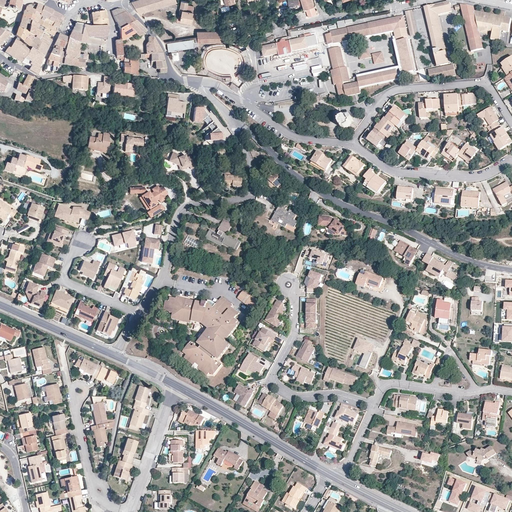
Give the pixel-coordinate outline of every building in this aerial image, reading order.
[(18,12),(21,0),(5,0),(3,7),(5,8),(6,9),(6,8),(16,12),(17,11),(18,12)] [(177,2),(175,0),(135,0),(131,1),(139,13),(177,2)] [(190,22),(193,5),(187,4),(188,1),(181,0),(179,9),(182,10),(181,13),(180,20),(190,22)] [(316,14),(311,0),(300,0),(304,10),(306,9),(308,17),(316,14)] [(446,52),(438,15),(452,12),(451,7),(450,4),(449,4),(449,2),(424,8),(437,66),(453,63),(450,51),(446,52)] [(38,19),(44,7),(43,6),(36,4),(36,5),(34,10),(26,6),(25,9),(24,8),(23,11),(24,11),(26,12),(30,14),(38,19)] [(480,31),(488,33),(488,31),(493,32),(491,40),(499,41),(501,31),(509,33),(510,29),(511,19),(504,18),(475,12),(474,7),(461,5),(462,9),(472,52),(483,49),(479,31),(480,31)] [(47,20),(52,11),(51,10),(44,7),(38,19),(36,23),(39,25),(40,26),(42,22),(47,24),(49,20),(47,20)] [(135,20),(123,9),(121,9),(119,8),(117,8),(119,13),(113,16),(119,29),(126,25),(128,23),(132,21),(135,20)] [(418,35),(412,10),(410,11),(411,15),(406,16),(409,27),(411,37),(418,35)] [(38,19),(30,14),(26,12),(24,11),(23,11),(22,13),(22,17),(23,17),(26,19),(31,21),(36,23),(38,19)] [(60,25),(64,17),(52,11),(47,20),(49,20),(47,24),(42,22),(40,26),(43,28),(44,29),(43,31),(53,36),(59,24),(60,25)] [(106,19),(105,11),(91,13),(92,15),(93,22),(93,26),(108,26),(107,20),(106,19)] [(409,27),(406,16),(331,32),(331,34),(326,36),(328,44),(328,45),(394,31),(395,30),(394,26),(405,24),(406,28),(409,27)] [(28,30),(29,26),(37,30),(39,25),(36,23),(31,21),(26,19),(23,17),(22,17),(20,21),(15,36),(23,41),(27,33),(28,32),(28,30)] [(146,31),(135,20),(132,21),(128,23),(126,25),(135,33),(138,36),(146,31)] [(81,36),(83,25),(76,23),(71,32),(81,36)] [(408,40),(406,28),(405,24),(394,26),(395,30),(394,31),(394,32),(397,42),(408,40)] [(106,38),(108,26),(93,26),(89,27),(83,25),(81,36),(71,32),(68,39),(81,44),(81,41),(83,41),(83,42),(84,43),(85,43),(86,43),(87,42),(87,41),(87,40),(87,39),(87,38),(87,37),(106,38)] [(135,33),(126,25),(119,29),(120,39),(121,40),(135,33)] [(42,33),(37,30),(29,26),(28,30),(28,32),(35,36),(35,37),(41,41),(45,44),(49,46),(51,40),(45,36),(42,34),(42,33)] [(6,37),(8,35),(10,32),(11,31),(5,29),(5,30),(4,29),(3,30),(2,32),(1,33),(0,34),(0,42),(2,41),(2,40),(3,40),(6,37)] [(226,42),(223,31),(197,31),(197,37),(198,41),(198,43),(226,42)] [(394,32),(394,31),(328,45),(328,47),(394,32)] [(32,41),(35,37),(35,36),(28,32),(27,33),(23,41),(28,46),(32,41)] [(292,51),(318,46),(316,33),(306,35),(300,37),(301,40),(286,43),(285,42),(285,41),(283,41),(282,42),(281,43),(281,44),(262,48),(264,57),(272,56),(279,54),(280,58),(293,55),(292,51)] [(8,40),(10,36),(8,35),(6,37),(3,40),(2,40),(2,41),(5,43),(8,40)] [(65,49),(68,39),(63,36),(58,35),(52,49),(61,52),(64,53),(65,51),(65,49)] [(45,44),(41,41),(35,37),(32,41),(28,46),(29,46),(29,45),(32,48),(35,43),(39,44),(38,47),(46,51),(49,46),(45,44)] [(162,53),(153,37),(148,37),(148,42),(147,42),(146,43),(145,44),(146,54),(162,53)] [(194,47),(193,38),(167,42),(168,51),(171,50),(177,49),(194,47)] [(64,57),(78,59),(78,57),(78,55),(81,44),(68,39),(65,49),(65,51),(64,53),(64,57)] [(29,51),(19,42),(15,40),(12,43),(9,48),(8,47),(6,49),(4,52),(13,58),(21,62),(29,51)] [(415,71),(408,40),(397,42),(404,73),(404,74),(415,71)] [(358,79),(397,70),(398,75),(404,73),(397,42),(394,43),(400,67),(357,77),(357,78),(358,79)] [(46,51),(38,47),(39,44),(35,43),(32,48),(44,57),(46,51)] [(251,62),(249,54),(246,48),(242,50),(234,46),(229,44),(224,43),(217,43),(212,44),(206,46),(203,49),(201,54),(200,58),(200,62),(201,66),(202,69),(207,74),(211,76),(217,79),(225,80),(230,80),(230,77),(226,77),(220,76),(213,73),(208,71),(206,69),(205,67),(203,62),(203,60),(204,55),(205,53),(207,50),(208,49),(210,48),(212,47),(218,46),(223,46),(228,47),(233,49),(240,53),(243,57),(244,59),(244,63),(244,67),(244,68),(241,71),(236,76),(244,82),(250,76),(245,72),(246,70),(248,70),(248,68),(251,68),(251,62)] [(279,54),(272,56),(273,62),(324,51),(329,50),(329,48),(328,47),(328,45),(328,44),(323,45),(318,46),(292,51),(293,55),(280,58),(279,54)] [(44,57),(32,48),(31,48),(29,51),(21,62),(26,65),(30,67),(29,69),(37,74),(40,69),(38,68),(44,57)] [(345,68),(342,52),(341,48),(329,50),(334,70),(345,68)] [(370,58),(368,48),(358,50),(360,60),(370,58)] [(59,58),(61,52),(52,49),(50,54),(54,56),(59,58)] [(179,59),(178,50),(177,51),(177,49),(171,50),(173,60),(179,59)] [(63,65),(64,57),(64,53),(61,52),(59,58),(58,63),(57,70),(56,71),(57,71),(60,71),(60,67),(59,67),(60,64),(63,65)] [(165,68),(162,53),(146,54),(145,54),(139,54),(139,58),(150,57),(151,61),(154,61),(157,61),(157,69),(159,69),(159,73),(164,73),(166,72),(165,68)] [(384,62),(382,53),(373,55),(375,64),(384,62)] [(58,63),(59,58),(54,56),(50,54),(47,60),(49,61),(54,62),(58,63)] [(138,58),(138,54),(135,54),(129,55),(129,63),(129,73),(137,75),(138,58)] [(78,59),(64,57),(63,65),(74,67),(81,68),(83,68),(84,60),(78,59)] [(511,74),(511,57),(501,64),(503,67),(509,76),(511,74)] [(456,75),(454,65),(428,71),(431,81),(456,75)] [(347,67),(345,68),(334,70),(333,71),(335,77),(333,78),(333,82),(336,81),(337,85),(343,83),(351,82),(350,80),(347,67)] [(358,79),(358,80),(360,88),(405,78),(404,74),(404,73),(398,75),(397,70),(358,79)] [(31,83),(33,78),(27,75),(22,85),(18,83),(16,89),(24,94),(27,88),(30,83),(31,83)] [(86,90),(87,76),(72,75),(71,82),(70,92),(75,93),(76,89),(86,90)] [(108,94),(110,77),(103,76),(102,82),(100,82),(97,82),(96,93),(108,94)] [(39,80),(33,78),(31,83),(30,83),(27,88),(29,89),(33,91),(35,84),(37,85),(39,80)] [(360,88),(358,80),(358,79),(357,78),(354,78),(354,80),(350,80),(351,82),(343,83),(346,97),(351,96),(356,95),(358,95),(361,94),(360,88)] [(232,82),(229,86),(237,92),(239,88),(232,82)] [(337,85),(337,86),(340,99),(346,97),(343,83),(337,85)] [(131,97),(133,84),(127,84),(127,86),(123,85),(113,84),(111,94),(131,97)] [(30,103),(33,91),(29,89),(23,100),(30,103)] [(23,99),(15,94),(12,102),(16,103),(17,101),(21,102),(23,99)] [(184,114),(185,104),(179,103),(177,103),(177,100),(178,100),(179,95),(168,94),(167,99),(165,116),(175,117),(175,112),(184,114)] [(477,105),(476,94),(469,94),(469,96),(462,96),(462,95),(458,95),(459,107),(472,106),(472,105),(477,105)] [(459,107),(458,95),(445,96),(446,113),(460,113),(459,111),(459,107)] [(440,109),(440,100),(426,101),(427,104),(423,105),(423,104),(419,104),(420,118),(431,117),(430,114),(426,115),(426,110),(440,109)] [(208,125),(213,121),(203,108),(195,107),(193,120),(201,121),(203,119),(204,120),(208,125)] [(397,127),(406,116),(399,111),(395,108),(386,119),(395,126),(397,127)] [(498,121),(493,112),(491,113),(488,109),(477,116),(480,120),(485,117),(490,126),(488,128),(490,131),(499,126),(496,122),(498,121)] [(399,129),(409,117),(400,110),(399,111),(406,116),(397,127),(399,129)] [(353,120),(352,117),(348,119),(344,118),(339,120),(338,124),(340,128),(345,130),(349,127),(349,123),(353,120)] [(379,124),(375,129),(385,136),(388,139),(391,134),(389,133),(395,126),(386,119),(385,118),(381,123),(380,125),(379,124)] [(213,121),(208,125),(212,130),(212,131),(209,134),(210,140),(222,139),(221,132),(213,121)] [(508,136),(506,132),(504,133),(502,129),(501,130),(499,126),(490,131),(489,132),(490,134),(496,143),(508,136)] [(385,136),(375,129),(370,136),(370,137),(368,140),(374,145),(378,148),(380,144),(385,136)] [(210,140),(209,134),(212,131),(212,130),(204,136),(204,141),(210,140)] [(107,147),(108,143),(107,143),(109,134),(103,132),(102,134),(102,136),(97,135),(96,138),(89,137),(87,147),(99,150),(100,146),(106,147),(107,147)] [(142,147),(143,139),(126,137),(126,134),(120,134),(120,141),(125,142),(125,149),(131,149),(131,146),(142,147)] [(435,149),(427,144),(428,142),(431,139),(427,136),(418,149),(416,151),(420,154),(421,153),(423,154),(422,154),(429,159),(431,156),(434,158),(439,150),(436,148),(435,149)] [(511,142),(508,136),(496,143),(495,144),(500,151),(511,142)] [(409,161),(416,151),(418,149),(407,142),(399,154),(404,157),(405,156),(407,157),(406,158),(409,161)] [(448,154),(450,156),(456,159),(458,155),(459,154),(461,152),(450,144),(442,155),(446,157),(448,154)] [(476,155),(475,155),(477,152),(466,144),(461,152),(459,154),(464,157),(463,159),(467,162),(469,159),(472,161),(476,155)] [(195,167),(190,155),(186,157),(185,155),(182,156),(172,152),(168,161),(178,165),(180,164),(182,169),(187,167),(186,165),(188,164),(189,166),(190,168),(195,167)] [(330,164),(332,161),(318,152),(312,162),(326,171),(329,166),(330,164)] [(39,165),(40,160),(28,156),(28,158),(25,157),(19,155),(17,160),(16,162),(11,160),(9,164),(6,163),(4,170),(12,173),(15,165),(27,169),(28,168),(40,172),(42,166),(39,165)] [(360,172),(365,166),(360,163),(360,164),(355,161),(356,160),(352,157),(344,167),(349,170),(350,169),(358,175),(360,172)] [(326,171),(312,162),(311,163),(326,172),(326,171)] [(358,175),(350,169),(349,170),(358,177),(361,173),(360,172),(358,175)] [(386,183),(378,177),(377,178),(376,177),(376,176),(373,174),(374,172),(371,169),(364,178),(368,180),(366,183),(369,185),(369,186),(379,194),(386,183)] [(241,186),(241,178),(237,178),(237,176),(231,176),(231,173),(221,172),(221,176),(223,176),(223,183),(226,183),(231,183),(231,186),(241,186)] [(285,181),(276,173),(274,175),(270,180),(266,184),(275,192),(277,190),(281,194),(286,189),(281,185),(285,181)] [(511,186),(510,188),(507,182),(498,188),(498,189),(494,191),(503,206),(508,204),(505,198),(504,199),(502,197),(503,196),(511,191),(511,186)] [(379,194),(369,186),(369,185),(366,183),(364,186),(379,196),(387,184),(386,183),(379,194)] [(159,188),(157,185),(151,189),(153,192),(150,194),(148,191),(147,192),(143,187),(135,187),(135,193),(140,193),(142,195),(141,196),(143,200),(144,200),(146,204),(146,205),(148,209),(149,208),(150,208),(151,210),(150,210),(146,212),(149,217),(163,209),(160,204),(156,206),(155,207),(154,205),(155,204),(156,204),(154,201),(158,199),(159,202),(165,198),(163,196),(159,188)] [(167,194),(162,186),(159,188),(163,196),(167,194)] [(414,188),(399,187),(398,199),(412,201),(414,188)] [(453,200),(454,191),(449,190),(449,191),(442,190),(442,189),(436,189),(436,193),(435,204),(440,205),(440,202),(451,203),(452,200),(453,200)] [(454,206),(456,191),(454,191),(453,200),(452,200),(451,203),(440,202),(440,205),(454,206)] [(479,206),(480,193),(463,191),(462,207),(468,208),(468,205),(479,206)] [(146,204),(144,200),(143,200),(141,196),(139,197),(146,210),(148,209),(146,205),(146,204)] [(13,218),(17,211),(13,208),(11,211),(10,210),(11,208),(0,201),(0,218),(4,221),(7,218),(9,215),(10,216),(13,218)] [(39,222),(44,208),(31,204),(27,215),(28,215),(27,218),(39,222)] [(87,220),(90,213),(83,210),(83,208),(75,207),(74,210),(72,210),(59,205),(56,211),(61,213),(60,216),(68,220),(78,220),(78,218),(81,218),(87,220)] [(293,220),(297,213),(290,210),(289,212),(285,210),(286,208),(282,206),(278,213),(277,212),(273,220),(279,223),(280,220),(283,222),(282,224),(286,226),(287,223),(294,227),(296,222),(293,220)] [(78,220),(68,220),(60,216),(61,213),(56,211),(54,217),(68,222),(78,223),(78,220)] [(346,227),(331,217),(320,217),(319,226),(327,227),(330,229),(335,232),(333,235),(336,237),(340,235),(349,236),(349,230),(347,230),(344,230),(346,227)] [(218,234),(217,234),(212,231),(208,238),(222,245),(223,244),(224,242),(238,249),(241,242),(227,235),(233,224),(225,220),(218,234)] [(218,234),(225,220),(224,220),(217,234),(218,234)] [(282,224),(283,222),(280,220),(279,223),(273,220),(272,221),(285,228),(286,226),(282,224)] [(61,239),(63,235),(64,236),(66,236),(68,232),(55,227),(52,234),(50,240),(61,244),(63,240),(61,239)] [(136,246),(131,227),(123,229),(124,233),(111,236),(114,246),(127,243),(128,248),(136,246)] [(222,245),(208,238),(212,231),(210,230),(205,238),(221,247),(222,245)] [(62,245),(61,244),(50,240),(52,234),(50,233),(46,242),(61,248),(62,245)] [(158,250),(159,240),(145,238),(141,262),(151,264),(152,258),(149,258),(150,248),(154,249),(158,250)] [(410,267),(418,251),(411,247),(411,246),(400,241),(398,246),(403,249),(400,254),(405,257),(405,258),(407,259),(406,262),(405,264),(410,267)] [(14,272),(20,252),(22,253),(24,248),(22,247),(23,244),(15,242),(14,245),(10,244),(8,249),(10,249),(12,250),(10,256),(8,255),(8,257),(7,261),(4,269),(14,272)] [(238,249),(224,242),(223,244),(237,251),(238,249)] [(400,254),(403,249),(398,246),(395,251),(400,254)] [(326,254),(312,250),(310,258),(318,260),(318,263),(323,264),(324,262),(326,254)] [(52,268),(55,259),(42,254),(38,263),(36,262),(32,272),(41,275),(44,265),(47,266),(52,268)] [(446,266),(433,260),(434,258),(427,254),(423,262),(430,265),(426,271),(440,278),(443,271),(448,274),(449,271),(451,267),(446,265),(446,266)] [(94,276),(100,263),(97,262),(93,261),(91,265),(84,261),(79,271),(83,272),(82,275),(88,277),(89,274),(94,276)] [(116,289),(125,270),(119,267),(116,273),(112,271),(115,265),(109,263),(104,273),(111,276),(110,278),(108,277),(103,287),(107,289),(109,286),(116,289)] [(142,285),(145,278),(144,277),(146,273),(140,270),(138,275),(142,277),(141,280),(143,281),(141,285),(142,285)] [(323,275),(311,271),(309,277),(311,278),(308,289),(318,289),(323,275)] [(458,276),(449,271),(448,274),(446,276),(455,281),(458,276)] [(139,287),(140,284),(141,285),(143,281),(141,280),(142,277),(138,275),(132,272),(129,281),(132,282),(130,287),(132,288),(131,291),(125,289),(123,293),(125,294),(124,296),(134,300),(136,296),(137,296),(139,291),(140,292),(142,288),(140,287),(139,287)] [(379,289),(383,279),(366,272),(364,276),(360,274),(356,284),(378,292),(378,291),(381,293),(382,290),(379,289)] [(40,308),(45,293),(41,292),(39,296),(36,295),(35,294),(36,292),(38,286),(28,283),(25,292),(32,295),(33,297),(30,304),(40,308)] [(243,301),(249,293),(244,290),(238,297),(243,301)] [(68,310),(73,298),(66,295),(66,296),(64,295),(65,294),(56,291),(51,303),(68,310)] [(30,304),(33,297),(32,295),(25,292),(30,304)] [(246,303),(252,295),(249,293),(243,301),(238,297),(238,298),(252,310),(253,309),(246,303)] [(253,309),(259,301),(252,295),(246,303),(253,309)] [(177,299),(171,298),(170,302),(171,302),(171,303),(167,302),(165,309),(170,310),(170,312),(170,313),(173,314),(172,318),(192,322),(193,320),(201,322),(201,320),(204,321),(206,322),(205,324),(211,329),(200,343),(202,344),(199,349),(198,348),(194,345),(195,344),(191,341),(184,350),(188,353),(186,355),(185,356),(195,364),(194,365),(192,368),(192,369),(195,371),(196,371),(198,369),(199,367),(209,374),(210,373),(211,371),(215,374),(222,365),(218,362),(217,363),(214,360),(213,359),(216,355),(219,357),(229,345),(226,342),(224,341),(239,322),(235,319),(237,316),(239,313),(231,307),(232,305),(222,297),(216,304),(213,308),(208,306),(208,303),(203,302),(203,303),(197,302),(196,304),(188,302),(189,300),(184,299),(184,300),(179,299),(178,305),(176,305),(177,299)] [(480,298),(472,298),(472,311),(483,311),(483,303),(480,302),(480,298)] [(316,328),(317,300),(312,300),(312,305),(307,305),(307,323),(312,324),(311,328),(316,328)] [(92,323),(98,309),(93,307),(91,309),(88,308),(86,307),(83,306),(84,303),(80,301),(76,309),(80,311),(78,316),(92,323)] [(282,317),(284,314),(284,305),(277,301),(266,321),(277,328),(281,321),(278,319),(279,316),(282,317)] [(452,320),(453,309),(451,308),(452,304),(444,303),(444,301),(438,301),(435,318),(440,318),(441,318),(440,324),(449,325),(450,320),(452,320)] [(250,322),(245,318),(250,312),(249,311),(242,319),(248,324),(250,322)] [(111,337),(118,320),(109,316),(109,314),(104,312),(96,331),(111,337)] [(250,322),(255,316),(250,312),(245,318),(250,322)] [(423,326),(425,320),(415,316),(416,315),(411,312),(407,322),(411,324),(413,325),(412,327),(416,329),(415,331),(425,335),(428,328),(425,327),(423,326)] [(226,342),(241,323),(240,321),(237,319),(238,317),(237,316),(235,319),(239,322),(224,341),(226,342)] [(205,324),(206,322),(204,321),(201,320),(201,322),(193,320),(192,322),(202,324),(208,329),(197,344),(200,345),(198,348),(199,349),(202,344),(200,343),(211,329),(205,324)] [(18,337),(20,331),(16,329),(15,330),(1,324),(0,325),(0,336),(5,339),(10,341),(13,335),(18,337)] [(265,346),(269,340),(267,340),(269,337),(272,339),(274,340),(277,336),(263,328),(253,345),(264,352),(267,347),(265,346)] [(309,360),(315,348),(311,346),(313,343),(306,339),(304,343),(306,343),(302,350),(302,352),(300,351),(297,357),(306,362),(309,360)] [(366,368),(372,353),(368,351),(371,344),(358,339),(354,349),(365,354),(360,366),(366,368)] [(418,349),(421,343),(414,340),(411,346),(418,349)] [(405,365),(412,348),(410,347),(412,345),(405,341),(403,344),(404,345),(403,348),(401,352),(396,350),(392,359),(397,361),(398,359),(402,361),(401,364),(405,365)] [(219,360),(230,346),(229,345),(219,357),(216,355),(213,359),(214,360),(216,358),(219,360)] [(48,365),(46,359),(44,360),(42,348),(32,350),(37,371),(42,370),(50,368),(49,364),(48,365)] [(489,366),(491,357),(492,357),(492,352),(480,350),(479,355),(471,354),(470,361),(474,361),(473,365),(480,366),(480,364),(489,366)] [(256,365),(257,363),(259,359),(250,354),(240,370),(246,373),(248,370),(249,369),(256,373),(257,371),(260,373),(264,367),(258,364),(257,366),(256,365)] [(22,371),(19,358),(12,359),(11,355),(4,356),(5,361),(8,361),(10,374),(22,371)] [(195,364),(185,356),(184,358),(194,365),(195,364)] [(101,367),(83,359),(82,362),(78,359),(74,366),(79,368),(79,369),(84,371),(93,375),(92,376),(92,377),(96,379),(101,367)] [(431,373),(434,366),(431,365),(430,365),(429,367),(418,361),(413,373),(416,374),(418,372),(421,373),(425,375),(427,372),(431,373)] [(311,385),(316,375),(294,365),(292,370),(297,372),(294,377),(298,378),(296,382),(304,385),(305,382),(311,385)] [(113,384),(117,375),(101,367),(96,379),(101,381),(102,379),(113,384)] [(209,374),(199,367),(198,369),(207,376),(209,374)] [(357,378),(329,367),(324,379),(329,381),(330,379),(331,377),(337,379),(338,378),(344,381),(344,382),(354,386),(357,378)] [(511,368),(502,367),(500,379),(505,380),(505,378),(511,379),(511,368)] [(29,399),(26,384),(14,386),(16,395),(18,394),(19,401),(29,399)] [(59,398),(57,393),(59,392),(57,384),(45,387),(46,394),(48,401),(49,401),(49,405),(53,404),(53,405),(61,403),(60,398),(59,398)] [(245,407),(254,391),(251,389),(250,391),(249,392),(248,392),(248,390),(239,385),(235,392),(238,394),(234,400),(245,407)] [(145,403),(147,396),(146,396),(148,389),(139,386),(134,400),(136,400),(134,406),(144,409),(146,404),(145,403)] [(264,394),(259,401),(258,403),(263,406),(262,406),(271,411),(278,415),(283,406),(279,404),(275,401),(276,400),(269,396),(268,396),(264,394)] [(416,411),(417,400),(409,399),(409,398),(401,396),(401,398),(397,397),(397,396),(395,395),(393,407),(416,411)] [(106,420),(102,402),(90,405),(92,411),(93,411),(94,410),(94,413),(93,413),(96,426),(107,423),(106,420)] [(496,418),(496,415),(498,415),(500,403),(495,402),(495,404),(495,406),(493,406),(493,404),(486,402),(483,421),(486,421),(486,425),(496,427),(497,419),(496,418)] [(142,423),(145,415),(147,416),(149,411),(144,409),(134,406),(133,409),(135,409),(128,428),(136,431),(138,427),(140,422),(142,423)] [(354,424),(358,415),(342,408),(340,412),(338,411),(336,418),(350,424),(350,423),(354,424)] [(317,432),(325,414),(320,411),(319,413),(310,410),(304,423),(313,426),(311,430),(317,432)] [(447,424),(449,412),(444,411),(438,410),(437,417),(432,416),(432,418),(430,430),(435,431),(436,424),(436,422),(441,423),(442,423),(447,424)] [(278,415),(271,411),(269,416),(275,420),(278,415)] [(205,419),(196,414),(196,416),(194,415),(194,414),(189,412),(188,414),(183,412),(179,421),(184,424),(185,423),(190,426),(192,423),(197,426),(201,426),(205,419)] [(35,431),(34,426),(33,426),(31,416),(30,413),(18,416),(19,419),(23,433),(35,431)] [(65,428),(64,420),(65,420),(64,414),(51,417),(56,436),(65,434),(68,433),(67,428),(65,428)] [(471,430),(473,416),(467,415),(459,414),(457,423),(463,424),(463,429),(471,430)] [(338,431),(341,425),(336,423),(337,420),(335,419),(331,428),(338,431)] [(107,442),(104,428),(105,427),(106,429),(113,428),(114,422),(107,423),(96,426),(90,427),(91,430),(93,430),(95,438),(96,444),(103,442),(107,442)] [(417,430),(418,426),(398,423),(397,428),(388,427),(387,434),(392,435),(392,434),(392,433),(396,433),(395,435),(395,437),(402,438),(402,434),(416,437),(417,430)] [(341,443),(343,440),(336,437),(338,431),(331,428),(329,434),(330,434),(328,438),(327,438),(324,444),(338,450),(339,449),(342,451),(345,445),(341,443)] [(37,450),(36,443),(34,436),(36,435),(35,431),(23,433),(24,438),(25,438),(26,445),(25,445),(27,453),(30,452),(37,450)] [(213,439),(215,433),(215,431),(197,431),(196,435),(199,435),(199,443),(196,443),(196,449),(205,449),(205,445),(208,445),(209,443),(209,439),(213,439)] [(65,449),(63,439),(65,438),(65,434),(56,436),(51,437),(55,452),(56,458),(57,464),(62,463),(61,460),(61,458),(65,457),(64,451),(63,449),(65,449)] [(134,453),(137,442),(127,439),(122,455),(124,455),(123,458),(121,462),(130,464),(132,458),(130,457),(132,452),(134,453)] [(181,452),(181,446),(184,446),(184,441),(172,441),(172,452),(174,452),(174,454),(174,463),(184,463),(184,452),(181,452)] [(391,450),(379,447),(379,446),(373,445),(370,455),(372,456),(371,458),(369,465),(375,467),(379,453),(389,456),(391,450)] [(488,459),(496,454),(491,446),(485,450),(482,449),(481,451),(476,449),(475,452),(471,451),(467,454),(470,458),(473,459),(474,456),(479,458),(478,461),(482,462),(486,460),(485,460),(484,458),(486,456),(488,458),(488,459)] [(240,458),(229,451),(229,452),(228,454),(225,453),(219,449),(214,456),(219,459),(217,464),(221,466),(225,460),(235,466),(234,468),(238,471),(243,461),(240,459),(240,458)] [(430,454),(422,452),(420,460),(432,463),(433,460),(438,461),(440,454),(431,452),(430,454)] [(41,474),(39,464),(42,464),(40,455),(37,456),(31,457),(28,458),(30,466),(27,467),(29,472),(30,472),(32,478),(30,479),(31,483),(42,480),(41,474)] [(131,469),(132,465),(130,464),(121,462),(118,461),(113,476),(125,480),(129,469),(131,469)] [(174,477),(173,477),(170,477),(170,484),(187,484),(189,481),(189,468),(185,468),(173,468),(173,472),(174,472),(174,477)] [(81,495),(77,476),(60,480),(62,487),(66,486),(68,498),(69,498),(81,495)] [(457,480),(450,478),(448,484),(455,487),(449,501),(459,505),(467,484),(457,480)] [(263,500),(268,492),(263,489),(264,486),(255,481),(251,488),(252,489),(251,491),(250,493),(243,504),(247,506),(248,505),(250,502),(254,505),(252,507),(252,509),(257,511),(258,511),(265,501),(263,500)] [(299,499),(303,492),(304,493),(307,489),(298,483),(295,487),(294,487),(290,494),(291,495),(286,504),(285,506),(292,510),(293,508),(295,509),(299,502),(298,501),(297,500),(298,498),(299,499)] [(486,505),(490,493),(476,487),(467,508),(476,511),(477,511),(481,503),(486,505)] [(172,504),(172,496),(170,496),(171,491),(159,491),(159,496),(160,496),(162,496),(162,503),(160,503),(160,509),(169,509),(169,504),(172,504)] [(50,507),(47,492),(35,495),(37,501),(38,508),(39,508),(40,511),(42,511),(54,509),(61,508),(60,505),(50,507)] [(286,504),(291,495),(290,494),(288,493),(283,502),(286,504)] [(494,511),(497,506),(506,510),(510,500),(494,494),(490,503),(491,504),(489,511),(492,511),(494,511)] [(85,511),(84,507),(80,508),(79,500),(82,499),(81,495),(69,498),(72,511),(85,511)] [(336,511),(339,507),(331,502),(326,510),(324,511),(336,511)]
